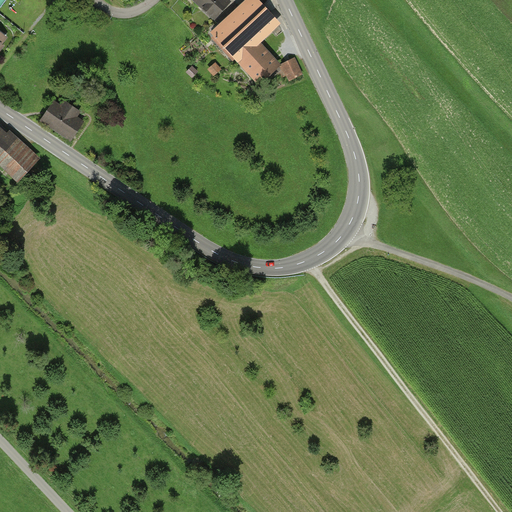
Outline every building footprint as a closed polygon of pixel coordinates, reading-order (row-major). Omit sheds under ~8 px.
[(196,0),(215,17),(229,1),(227,0),(196,0)] [(282,23),(259,0),(252,0),(216,35),(259,81),(277,65),(259,45),(282,23)] [(301,73),(295,59),(278,67),(283,76),(288,74),(290,78),(301,73)] [(61,108),(54,102),(42,119),(71,139),(82,123),(75,118),(80,111),(66,101),(61,108)] [(37,162),(0,128),(0,162),(20,181),(37,162)]
